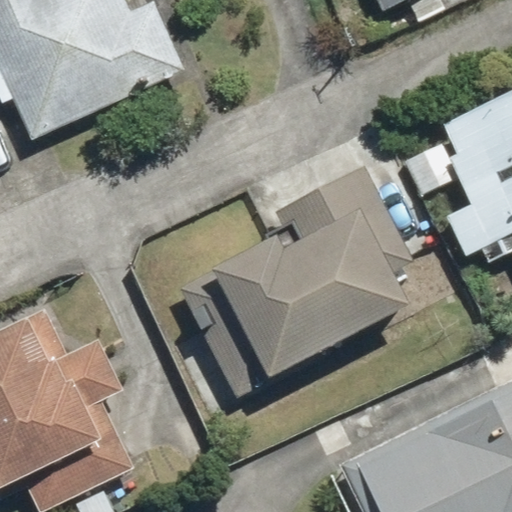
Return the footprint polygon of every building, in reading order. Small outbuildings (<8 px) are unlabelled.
[(0,0),(0,67),(34,143),(189,75),(157,4),(133,15),(126,0),(0,0)] [(378,0),(385,13),(412,0),(378,0)] [(511,96),(444,129),(450,142),(405,163),(422,198),(459,181),(472,208),(447,219),(466,259),(511,237),(511,96)] [(179,293),(238,403),(413,309),(396,277),(418,265),(366,170),(278,217),(284,229),(294,224),(305,244),(286,255),(278,240),(179,293)] [(0,502),(0,503),(29,490),(39,511),(49,511),(136,472),(104,403),(125,394),(101,342),(69,357),(48,312),(0,334),(0,502)] [(511,511),(511,384),(341,466),(363,511),(511,511)]
